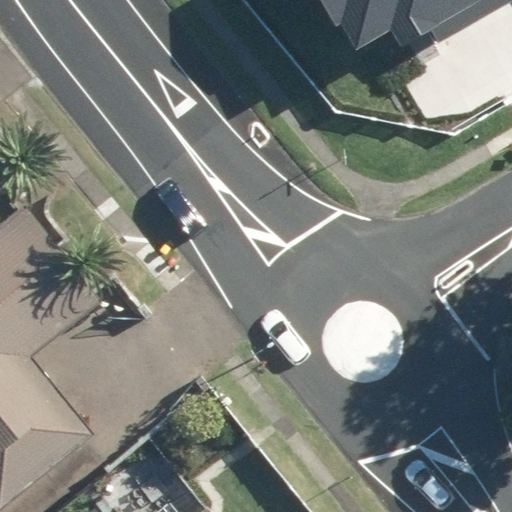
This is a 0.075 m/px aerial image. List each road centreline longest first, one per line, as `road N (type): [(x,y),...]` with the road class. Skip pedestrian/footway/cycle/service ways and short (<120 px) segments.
road 1 (tertiary): [(323,286),(85,0)]
road 2 (tertiary): [(406,395),(366,408),(345,405),(311,381),(297,342),(300,321),(323,286)]
road 3 (tertiary): [(484,511),(406,395)]
